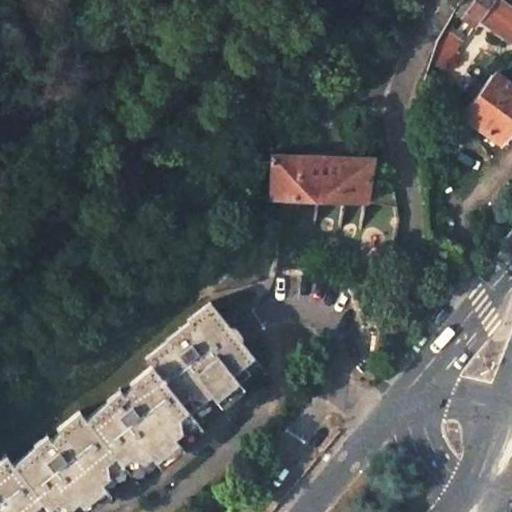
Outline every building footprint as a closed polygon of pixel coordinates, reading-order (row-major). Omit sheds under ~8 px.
[(458,0),(454,10),(475,25),(478,20),(511,43),(511,41),(511,0),(509,5),(501,0),(458,0)] [(445,30),(430,65),(441,72),(462,43),(445,30)] [(468,106),(463,113),(502,140),(511,125),(511,89),(493,75),(470,107),(468,106)] [(396,203),(387,162),(381,162),(373,158),(272,155),(271,199),(318,201),(396,203)] [(427,213),(428,242),(445,253),(456,235),(427,213)] [(154,365),(199,423),(245,388),(243,385),(265,368),(212,300),(188,318),(190,321),(167,338),(169,340),(148,356),(154,365)] [(138,483),(205,431),(199,423),(154,365),(131,381),(132,384),(124,390),(121,387),(105,399),(107,400),(87,415),(132,476),(138,483)] [(13,460),(53,511),(86,511),(132,476),(87,415),(80,408),(57,426),(59,429),(51,435),(47,432),(33,442),(34,444),(13,460)] [(0,511),(53,511),(13,460),(7,452),(0,457),(0,511)]
